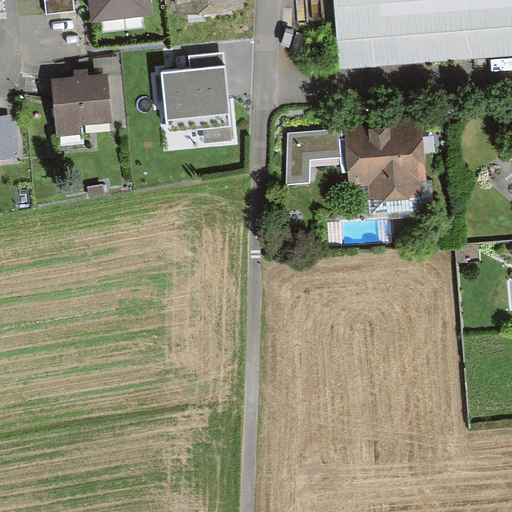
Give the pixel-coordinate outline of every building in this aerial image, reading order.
[(73,0),(44,0),(45,12),(74,11),(73,0)] [(147,7),(145,0),(92,0),(94,12),(147,7)] [(511,0),(331,0),(336,69),(511,57),(511,0)] [(224,47),(181,52),(183,65),(156,68),(163,132),(232,125),(224,47)] [(114,69),(116,119),(128,118),(126,69),(114,69)] [(109,71),(55,74),(58,132),(84,131),(83,117),(112,115),(109,71)] [(0,157),(13,157),(9,111),(0,111),(0,157)] [(425,180),(422,123),(345,127),(348,186),(368,185),(369,213),(418,211),(416,181),(425,180)] [(341,164),(341,129),(289,133),(286,184),(309,182),(311,167),(341,164)] [(511,331),(498,333),(505,412),(511,410),(511,331)]
